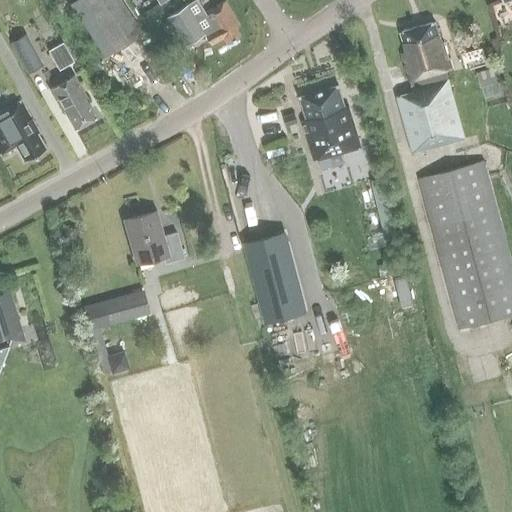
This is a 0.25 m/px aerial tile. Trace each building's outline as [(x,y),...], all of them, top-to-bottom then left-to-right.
[(82,0),(115,49),(141,31),(120,0),(82,0)] [(170,0),(154,10),(159,18),(184,3),(182,0),(170,0)] [(196,0),(194,0),(165,17),(183,47),(205,34),(210,43),(223,36),(227,42),(239,35),(235,28),(239,26),(223,1),(204,12),(196,0)] [(446,71),(451,70),(443,41),(440,42),(434,22),(400,31),(406,52),(402,53),(412,92),(397,96),(412,153),(464,139),(446,71)] [(25,37),(9,46),(26,76),(41,67),(25,37)] [(62,68),(73,62),(62,42),(51,48),(62,68)] [(476,69),(480,83),(501,77),(497,63),(476,69)] [(62,111),(64,110),(75,129),(95,118),(84,99),(87,97),(74,75),(49,89),(62,111)] [(346,105),(343,106),(337,85),(299,97),(305,119),(302,120),(313,160),(358,146),(346,105)] [(0,153),(15,145),(24,161),(46,149),(37,133),(39,132),(20,99),(0,110),(0,153)] [(288,125),(296,122),(295,115),(286,117),(288,125)] [(460,329),(511,314),(511,268),(483,162),(419,179),(460,329)] [(382,181),(371,184),(386,242),(397,239),(382,181)] [(136,263),(166,255),(168,262),(182,258),(175,232),(161,236),(155,211),(125,219),(136,263)] [(284,234),(246,244),(266,322),(304,312),(284,234)] [(0,367),(14,327),(15,327),(16,326),(17,325),(18,324),(18,323),(18,322),(18,321),(18,320),(17,319),(17,318),(16,318),(15,317),(13,317),(9,304),(12,303),(8,291),(0,293),(0,362),(0,363),(0,367)] [(83,308),(89,328),(147,312),(141,292),(83,308)] [(106,356),(111,374),(129,369),(124,351),(106,356)]
